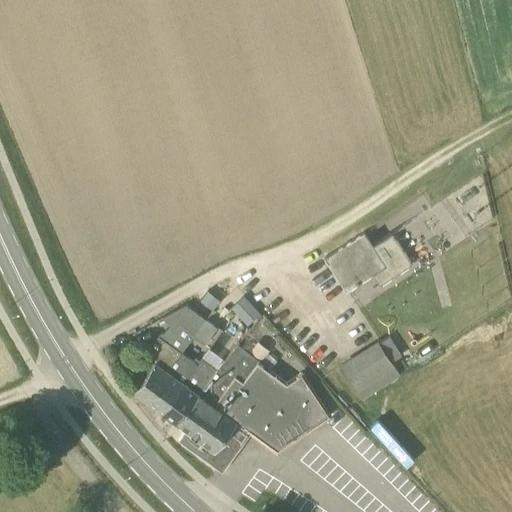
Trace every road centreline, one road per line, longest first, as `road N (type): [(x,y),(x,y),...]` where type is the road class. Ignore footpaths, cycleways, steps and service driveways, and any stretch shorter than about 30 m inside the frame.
road 1 (track): [(511,120),(89,348)]
road 2 (primary): [(189,511),(159,486),(69,369),(0,233)]
